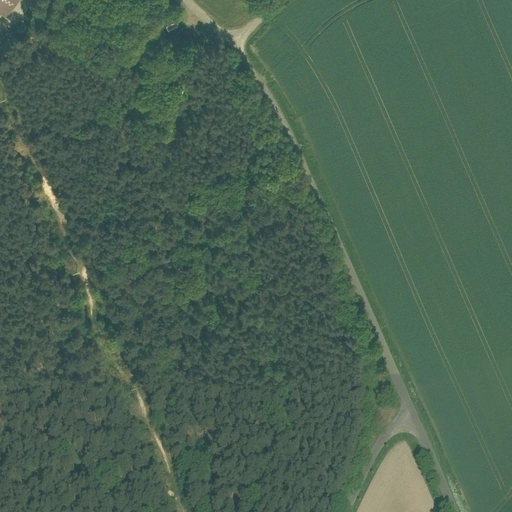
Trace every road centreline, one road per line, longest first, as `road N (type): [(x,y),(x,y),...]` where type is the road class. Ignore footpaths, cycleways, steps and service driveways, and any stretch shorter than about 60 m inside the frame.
road 1 (unclassified): [(411,413),(234,42)]
road 2 (unclassified): [(411,413),(386,431),(346,511)]
